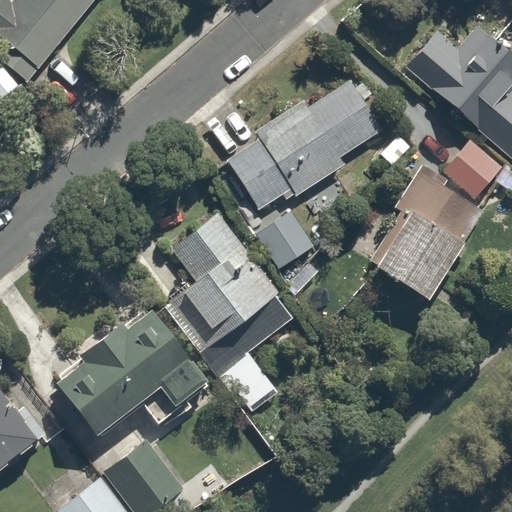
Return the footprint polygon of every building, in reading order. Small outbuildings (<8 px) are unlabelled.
[(77,24),(87,31),(112,0),(0,0),(0,35),(41,69),(77,24)] [(438,29),(407,64),(484,132),(495,120),(511,135),(511,34),(493,18),(463,52),(438,29)] [(0,63),(0,114),(26,90),(0,63)] [(309,107),(306,102),(261,131),(264,136),(228,159),(257,205),(291,183),(298,194),(388,135),(351,79),(309,107)] [(401,132),(379,153),(393,167),(415,146),(401,132)] [(511,205),(511,168),(470,137),(445,171),(504,216),(511,205)] [(401,208),(416,218),(384,267),(441,305),(499,216),(427,169),(401,208)] [(296,208),(261,231),(288,271),(323,248),(296,208)] [(221,210),(172,245),(200,285),(190,292),(238,358),(297,316),(221,210)] [(83,369),(79,363),(65,374),(69,379),(63,384),(98,432),(82,444),(98,465),(134,437),(121,419),(172,381),(190,406),(220,384),(164,310),(137,331),(131,323),(87,356),(92,363),(83,369)] [(1,373),(0,374),(0,472),(49,431),(1,373)] [(156,446),(58,510),(59,511),(159,511),(187,494),(156,446)]
